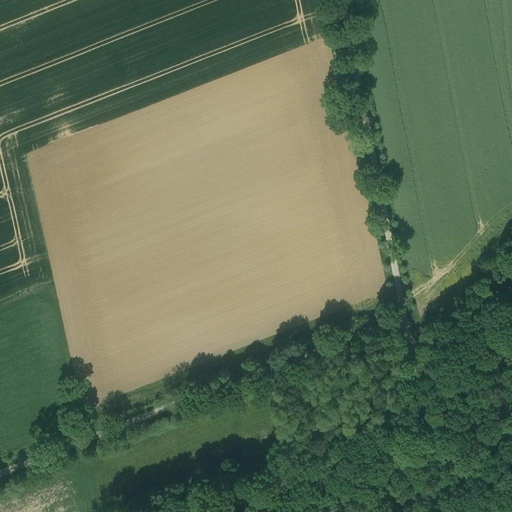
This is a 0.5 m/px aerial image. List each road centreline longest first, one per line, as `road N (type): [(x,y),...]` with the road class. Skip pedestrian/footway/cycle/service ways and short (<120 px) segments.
road 1 (unclassified): [(0,474),(405,320)]
road 2 (unclassified): [(341,0),(405,320)]
road 3 (track): [(405,320),(444,511)]
